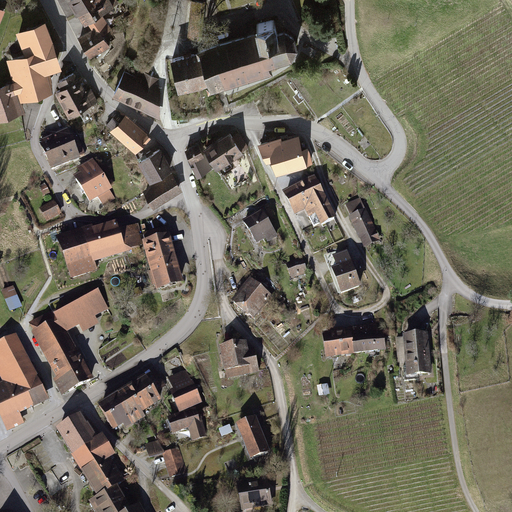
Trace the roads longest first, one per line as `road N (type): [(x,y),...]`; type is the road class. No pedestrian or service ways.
road 1 (residential): [(196,217),(203,288),(191,320),(0,449)]
road 2 (track): [(476,511),(448,391),(443,320),(451,280)]
road 3 (unclassified): [(377,177),(305,128),(227,122),(174,142)]
road 4 (track): [(511,302),(490,303),(451,280),(424,227),(377,177)]
road 5 (residential): [(48,0),(110,99),(174,142)]
